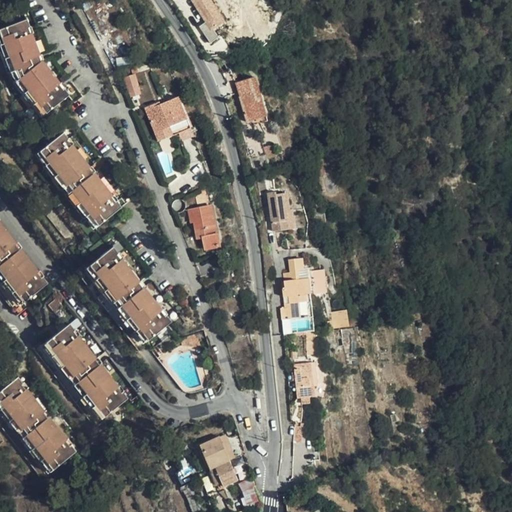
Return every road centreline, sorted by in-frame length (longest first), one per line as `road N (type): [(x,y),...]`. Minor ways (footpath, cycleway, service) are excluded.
road 1 (unclassified): [(273,467),(246,203),(207,77),(159,0)]
road 2 (residential): [(236,398),(192,413),(166,409),(0,209)]
road 3 (residential): [(189,273),(131,112),(108,117),(96,81),(47,1)]
road 4 (residential): [(236,398),(189,273)]
